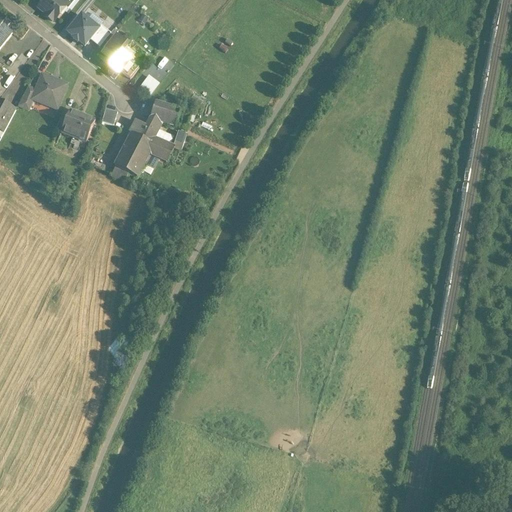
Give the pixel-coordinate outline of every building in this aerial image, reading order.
[(44,0),(38,8),(47,16),(46,18),(52,22),(53,21),(55,22),(66,8),(60,3),(62,0),(61,0),(44,0)] [(10,25),(0,16),(0,49),(12,34),(7,30),(10,25)] [(98,30),(81,17),(68,34),(74,39),(73,40),(77,44),(78,42),(85,47),(90,41),(98,30)] [(100,49),(105,42),(111,35),(101,26),(98,30),(90,41),(100,49)] [(111,35),(105,42),(110,46),(116,38),(117,39),(119,36),(113,32),(111,35)] [(110,46),(100,59),(107,65),(107,64),(119,74),(118,75),(119,75),(120,73),(130,62),(121,55),(128,47),(117,39),(116,38),(110,46)] [(130,62),(120,73),(130,81),(139,70),(130,62)] [(67,86),(42,76),(36,91),(32,100),(33,101),(57,110),(67,86)] [(148,78),(140,89),(150,97),(158,86),(148,78)] [(28,88),(18,107),(29,111),(33,101),(32,100),(36,91),(28,88)] [(0,101),(0,127),(2,123),(11,107),(0,101)] [(194,105),(178,101),(176,109),(179,110),(175,127),(182,129),(187,130),(194,105)] [(176,109),(155,103),(150,120),(160,123),(175,127),(179,110),(176,109)] [(11,107),(2,123),(8,126),(16,110),(11,107)] [(117,113),(105,110),(101,123),(113,127),(117,113)] [(95,121),(70,111),(65,121),(66,122),(61,133),(77,140),(74,145),(84,149),(95,121)] [(60,119),(55,131),(61,133),(66,122),(65,121),(60,119)] [(147,128),(136,122),(129,134),(132,136),(116,168),(128,175),(137,179),(138,176),(149,156),(158,160),(166,164),(173,150),(152,139),(160,123),(150,120),(147,128)] [(184,140),(179,139),(176,148),(176,151),(179,153),(184,140)] [(201,157),(216,163),(219,154),(204,149),(201,157)] [(149,156),(138,176),(147,181),(158,160),(149,156)] [(128,175),(116,168),(111,177),(123,184),(128,175)]
